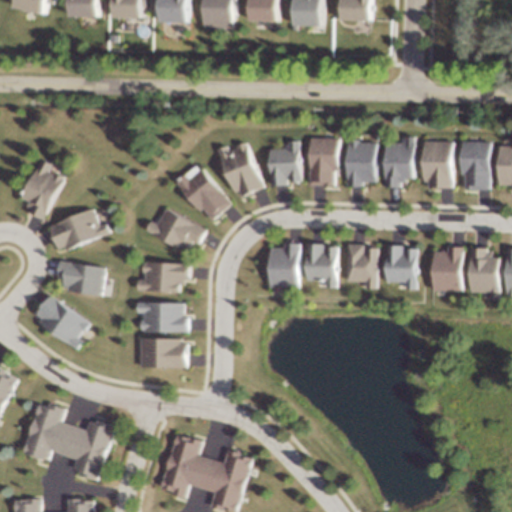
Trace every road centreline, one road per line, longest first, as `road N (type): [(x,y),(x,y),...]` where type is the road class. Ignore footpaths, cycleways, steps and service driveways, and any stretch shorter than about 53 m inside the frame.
road 1 (residential): [(0,87),(511,97)]
road 2 (residential): [(217,412),(229,262),(261,225),(511,222)]
road 3 (residential): [(338,511),(243,417),(93,390),(46,369),(0,324)]
road 4 (residential): [(0,232),(24,237),(41,266),(0,318)]
